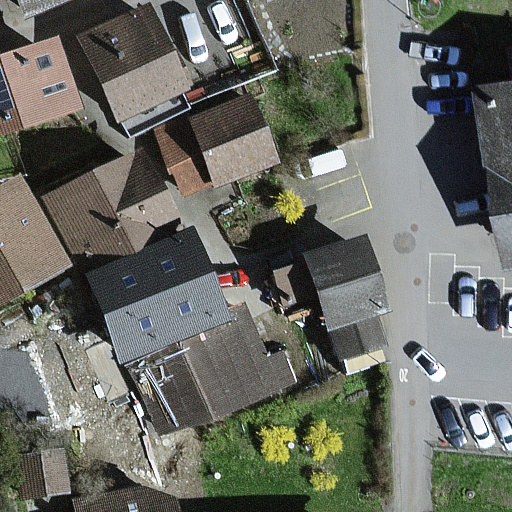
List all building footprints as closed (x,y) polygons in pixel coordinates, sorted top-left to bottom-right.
[(54,0),(7,0),(15,17),(54,0)] [(178,89),(143,10),(78,39),(113,118),(178,89)] [(0,134),(69,112),(48,45),(0,60),(0,134)] [(511,82),(485,86),(510,263),(511,262),(511,82)] [(267,160),(242,100),(160,133),(185,194),(267,160)] [(169,233),(131,156),(44,198),(82,275),(169,233)] [(0,191),(0,299),(54,270),(8,187),(0,191)] [(378,312),(358,242),(302,258),(323,330),(332,327),(340,354),(378,343),(370,314),(378,312)] [(207,316),(179,245),(91,279),(119,350),(207,316)] [(260,362),(243,316),(129,359),(156,432),(291,381),(281,354),(260,362)] [(57,454),(16,459),(21,497),(61,492),(57,454)] [(165,511),(163,498),(137,503),(134,490),(73,501),(75,511),(165,511)]
